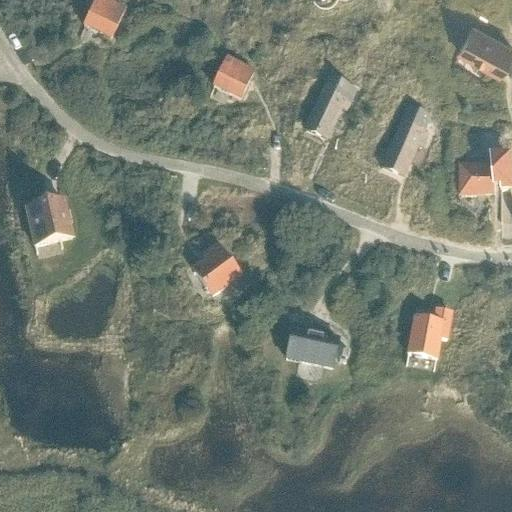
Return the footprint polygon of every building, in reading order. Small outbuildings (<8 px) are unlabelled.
[(97,0),(84,30),(111,43),(125,13),(108,6),(111,0),(97,0)] [(498,74),(511,48),(472,26),(457,52),(498,74)] [(227,61),(213,90),(240,103),(254,74),(227,61)] [(331,79),(325,90),(305,134),(325,144),(340,111),(345,113),(355,91),(331,79)] [(408,110),(401,127),(381,172),(402,181),(417,148),(421,150),(426,138),(423,137),(431,120),(408,110)] [(495,170),(453,170),(453,189),(461,190),(461,199),(496,199),(495,170)] [(63,205),(26,214),(34,250),(71,242),(63,205)] [(194,275),(212,299),(239,279),(217,249),(203,259),(207,264),(194,275)] [(439,343),(445,344),(450,317),(436,314),(433,326),(414,322),(407,358),(435,363),(439,343)] [(292,333),(285,362),(331,372),(338,343),(292,333)]
